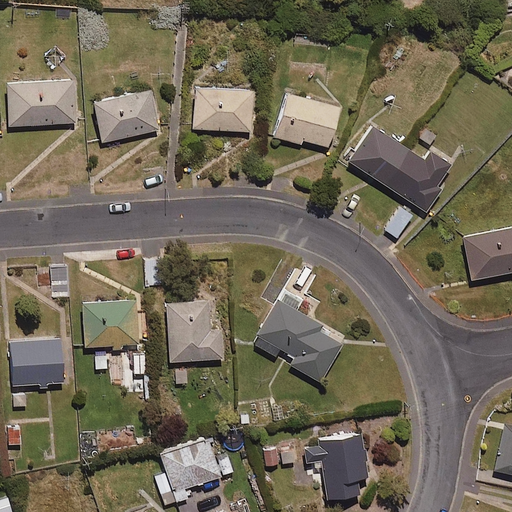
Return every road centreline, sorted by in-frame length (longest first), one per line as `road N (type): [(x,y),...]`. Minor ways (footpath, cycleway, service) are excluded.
road 1 (residential): [(0,228),(223,214),(293,224),(325,237),(380,280),(435,371)]
road 2 (residential): [(435,371),(442,448),(429,511)]
